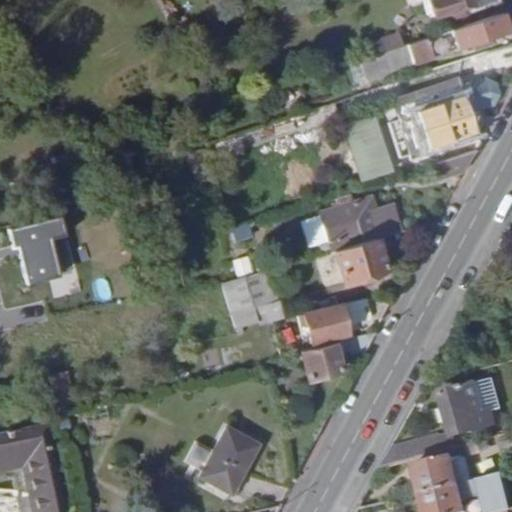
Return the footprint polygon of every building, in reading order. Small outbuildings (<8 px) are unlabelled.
[(422,0),(426,11),(439,6),(442,16),(459,10),(457,1),(461,0),(422,0)] [(461,0),(457,1),(459,10),(490,0),(461,0)] [(510,30),(503,9),(452,26),(458,46),(510,30)] [(184,35),(199,30),(195,18),(177,23),(184,35)] [(384,46),(408,39),(404,29),(381,37),(384,46)] [(354,77),(433,51),(428,34),(348,60),(354,77)] [(425,145),(473,132),(459,83),(457,75),(423,84),(426,96),(412,100),(425,145)] [(483,76),(459,83),(473,132),(474,134),(480,133),(482,129),(477,115),(480,110),(493,107),(499,96),(494,83),(483,76)] [(377,178),(410,169),(392,106),(360,116),(377,178)] [(445,157),(477,147),(474,134),(473,132),(425,145),(429,162),(445,157)] [(209,151),(217,149),(214,138),(206,140),(209,151)] [(477,147),(445,157),(448,172),(467,167),(478,147),(477,147)] [(229,225),(267,213),(261,195),(224,206),(229,225)] [(316,253),(332,249),(375,237),(396,232),(389,205),(373,208),(371,198),(349,205),(338,207),(318,213),(319,217),(324,239),(313,242),(316,253)] [(338,207),(349,205),(347,198),(337,201),(338,207)] [(60,275),(93,267),(83,230),(98,226),(93,207),(41,221),(45,238),(50,236),(53,236),(55,246),(53,246),(60,275)] [(324,239),(319,217),(304,221),(309,243),(313,242),(324,239)] [(381,266),(375,237),(332,249),(340,276),(381,266)] [(268,299),(261,268),(241,273),(253,316),(277,310),(274,298),(268,299)] [(241,273),(218,279),(231,331),(255,325),(253,316),(241,273)] [(356,332),(357,336),(376,332),(370,307),(319,319),(324,341),(356,332)] [(357,336),(300,349),(307,376),(343,368),(340,357),(367,352),(379,331),(376,332),(357,336)] [(45,405),(69,403),(66,371),(42,373),(45,405)] [(456,433),(488,425),(477,386),(444,395),(456,433)] [(63,511),(44,427),(0,436),(0,470),(23,465),(34,511),(63,511)] [(233,492),(258,445),(229,428),(202,475),(233,492)] [(459,446),(455,431),(442,434),(446,450),(459,446)] [(394,447),(383,468),(446,450),(442,434),(441,433),(394,447)] [(500,441),(499,435),(460,446),(463,457),(484,452),(482,445),(500,441)] [(414,463),(422,492),(459,482),(452,453),(414,463)] [(459,482),(422,492),(427,511),(457,511),(467,510),(463,497),(481,492),(486,511),(490,511),(504,509),(507,508),(511,508),(502,471),(459,482)]
